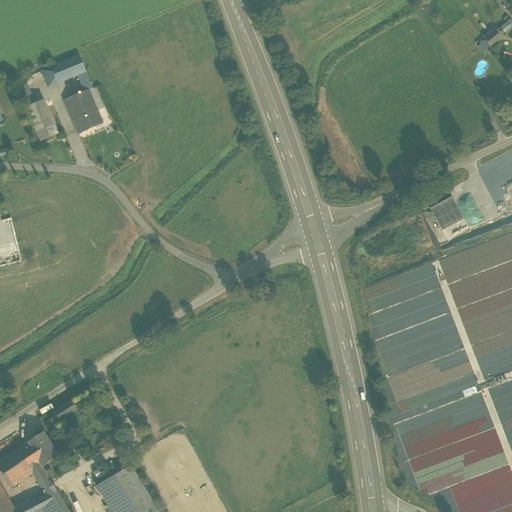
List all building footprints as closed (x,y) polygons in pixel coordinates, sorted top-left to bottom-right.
[(511,27),(511,21),(508,15),(497,23),(505,33),(511,27)] [(481,35),(489,46),(501,37),(493,26),(481,35)] [(79,56),(51,67),(57,83),(86,72),(79,56)] [(51,67),(41,71),(48,87),(57,83),(51,67)] [(43,100),(35,104),(26,84),(16,88),(26,108),(40,141),(58,134),(43,100)] [(92,89),(64,100),(70,113),(78,110),(81,118),(96,111),(97,111),(101,109),(96,96),(92,89)] [(96,111),(81,118),(78,110),(70,113),(78,133),(101,123),(97,111),(96,111)] [(453,197),(431,208),(442,229),(464,218),(453,197)] [(71,400),(51,414),(57,423),(78,409),(71,400)] [(43,432),(27,442),(27,443),(21,447),(34,472),(42,467),(57,457),(43,432)] [(21,447),(0,460),(0,471),(11,488),(32,474),(34,472),(21,447)] [(157,511),(130,466),(96,486),(111,511),(157,511)] [(51,483),(42,467),(34,472),(32,474),(41,488),(51,483)] [(15,511),(0,486),(0,511),(33,511),(35,511),(30,502),(15,511)] [(68,511),(56,490),(45,496),(54,511),(51,511),(68,511)] [(45,496),(44,495),(30,502),(35,511),(40,508),(42,511),(51,511),(54,511),(45,496)]
